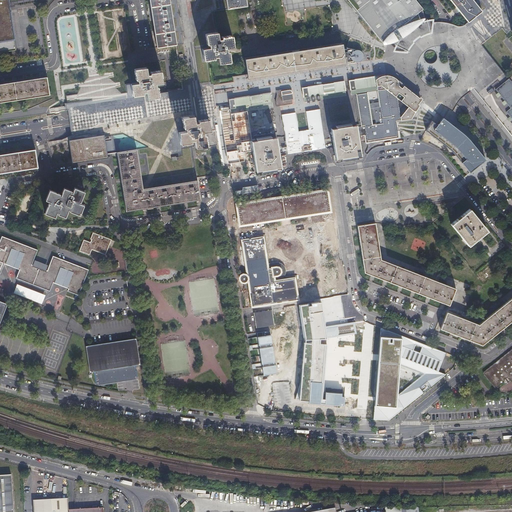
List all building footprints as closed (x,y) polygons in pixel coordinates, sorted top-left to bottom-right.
[(0,0),(0,46),(15,44),(8,1),(8,0),(0,0)] [(151,0),(159,47),(176,44),(168,0),(226,0),(228,10),(246,6),(245,0),(151,0)] [(351,0),(356,6),(362,13),(384,40),(385,39),(385,40),(385,41),(386,42),(387,42),(388,42),(392,40),(399,43),(401,44),(406,36),(404,31),(414,25),(419,33),(431,29),(431,22),(427,22),(427,21),(423,9),(424,8),(417,0),(351,0)] [(450,0),(457,8),(459,10),(460,11),(468,21),(478,13),(482,10),(473,0),(450,0)] [(488,14),(505,0),(473,0),(482,10),(478,13),(482,18),(488,14)] [(482,18),(478,13),(468,21),(465,23),(469,29),(482,18)] [(433,19),(427,21),(427,22),(431,22),(431,29),(419,33),(414,25),(404,31),(406,36),(401,44),(399,43),(397,48),(408,50),(410,46),(412,43),(414,40),(416,38),(418,37),(419,36),(421,35),(425,33),(428,32),(431,31),(433,22),(433,20),(433,19)] [(219,40),(218,33),(206,35),(208,47),(210,46),(210,49),(204,51),(205,61),(209,61),(216,59),(216,58),(219,57),(220,64),(232,62),(230,51),(228,52),(228,49),(235,48),(233,36),(222,37),(222,39),(219,40)] [(248,56),(250,67),(251,77),(322,66),(359,60),(362,60),(363,59),(364,58),(365,58),(365,57),(366,55),(366,53),(365,52),(365,51),(365,50),(363,49),(361,48),(359,47),(358,46),(356,46),(354,46),(353,45),(351,45),(349,45),(349,46),(346,46),(345,41),(248,56)] [(138,82),(131,83),(133,96),(144,94),(143,92),(146,91),(148,99),(159,97),(158,86),(156,86),(155,83),(162,82),(160,70),(150,71),(150,73),(147,74),(146,67),(134,69),(136,80),(137,80),(138,82)] [(380,85),(418,117),(422,108),(423,105),(424,102),(420,96),(418,97),(415,93),(403,85),(401,87),(398,85),(397,79),(394,77),(390,75),(385,74),(382,75),(378,75),(376,77),(374,79),(375,85),(380,85)] [(483,98),(511,135),(511,75),(508,78),(483,98)] [(374,76),(347,80),(349,89),(349,95),(357,93),(376,90),(375,85),(374,79),(374,76)] [(0,102),(50,94),(48,77),(0,84),(0,102)] [(301,97),(302,102),(345,95),(344,90),(343,81),(304,87),(300,87),(301,97)] [(161,100),(179,97),(178,93),(159,97),(148,99),(146,91),(143,92),(144,94),(133,96),(131,83),(128,84),(129,94),(99,98),(79,101),(66,102),(64,102),(65,109),(50,109),(50,111),(50,113),(68,112),(68,114),(73,114),(118,107),(161,100)] [(277,91),(276,90),(274,100),(274,101),(275,106),(291,104),(290,98),(292,98),(290,91),(289,90),(288,90),(279,91),(277,91)] [(188,115),(194,114),(212,111),(220,109),(217,91),(179,97),(180,105),(182,115),(188,115)] [(273,106),(272,101),(270,92),(226,99),(228,108),(228,113),(247,110),(273,106)] [(325,149),(324,142),(319,108),(305,111),(307,130),(297,131),(294,112),(280,115),(281,120),(284,135),(286,148),(287,155),(325,149)] [(214,128),(218,148),(223,148),(222,146),(226,145),(223,126),(220,109),(212,111),(194,114),(195,121),(198,120),(198,118),(208,116),(210,129),(214,128)] [(188,115),(182,115),(183,126),(185,126),(186,129),(179,130),(181,142),(191,141),(191,138),(194,138),(195,145),(201,144),(201,146),(207,145),(207,143),(205,132),(203,133),(203,130),(210,129),(208,116),(198,118),(198,120),(195,121),(194,114),(188,115)] [(247,114),(231,117),(233,124),(223,126),(226,145),(222,146),(226,167),(246,164),(245,148),(247,148),(247,145),(251,144),(247,114)] [(101,135),(104,154),(118,152),(118,151),(136,149),(142,189),(172,184),(197,180),(191,141),(181,142),(179,130),(186,129),(185,126),(183,126),(182,115),(177,116),(160,119),(115,126),(101,128),(71,133),(72,136),(73,139),(101,135)] [(439,125),(432,121),(426,131),(429,133),(432,136),(452,152),(469,172),(471,174),(472,172),(485,161),(483,158),(481,155),(481,154),(480,153),(469,138),(460,131),(453,126),(444,118),(439,125)] [(361,155),(358,137),(356,124),(343,126),(331,128),(333,140),(336,158),(340,158),(341,160),(355,157),(355,155),(356,155),(357,157),(360,157),(360,155),(361,155)] [(101,135),(73,139),(73,142),(74,151),(76,162),(96,159),(105,158),(104,154),(101,135)] [(251,144),(253,153),(256,171),(261,170),(261,172),(276,170),(276,168),(280,167),(278,149),(276,137),(251,141),(251,144)] [(0,172),(38,167),(36,153),(35,149),(0,154),(0,172)] [(200,198),(197,180),(172,184),(142,189),(136,149),(118,151),(118,152),(127,209),(200,198)] [(45,212),(55,217),(57,212),(59,212),(58,213),(66,216),(69,209),(70,209),(70,210),(80,214),(84,204),(79,202),(80,201),(81,202),(85,191),(75,187),(73,192),(72,192),(72,190),(65,187),(61,195),(60,195),(61,194),(50,190),(46,199),(51,202),(51,203),(50,202),(45,212)] [(327,190),(236,204),(240,225),(330,211),(327,190)] [(469,209),(451,223),(468,245),(478,237),(487,230),(469,209)] [(329,223),(319,225),(323,250),(333,248),(329,223)] [(375,223),(358,226),(365,272),(450,305),(456,288),(417,273),(381,259),(375,223)] [(91,243),(84,240),(80,251),(90,255),(92,250),(105,255),(111,239),(93,233),(91,239),(92,240),(91,243)] [(0,273),(4,263),(19,269),(16,277),(50,290),(53,282),(68,288),(68,290),(78,294),(88,270),(53,256),(47,270),(31,264),(37,250),(2,236),(0,240),(0,273)] [(248,279),(249,279),(251,294),(252,297),(253,306),(298,299),(294,278),(270,282),(263,237),(243,240),(248,276),(246,274),(244,274),(242,275),(240,277),(241,280),(243,282),(245,282),(247,281),(248,279)] [(343,312),(335,260),(323,262),(331,314),(343,312)] [(41,304),(45,295),(17,284),(13,293),(41,304)] [(511,297),(480,324),(447,312),(441,328),(482,344),(511,320),(511,297)] [(274,324),(272,309),(254,312),(256,327),(274,324)] [(447,351),(379,326),(370,418),(390,419),(445,373),(439,371),(447,351)] [(93,370),(95,383),(137,377),(136,364),(140,364),(136,338),(85,345),(89,371),(93,370)] [(285,338),(277,339),(277,345),(274,346),(275,353),(279,353),(281,363),(288,362),(285,338)] [(496,390),(509,380),(511,383),(511,348),(482,373),(496,390)] [(0,511),(14,511),(13,475),(0,475),(0,511)] [(101,511),(101,510),(67,511),(66,498),(32,500),(32,511),(101,511)]
